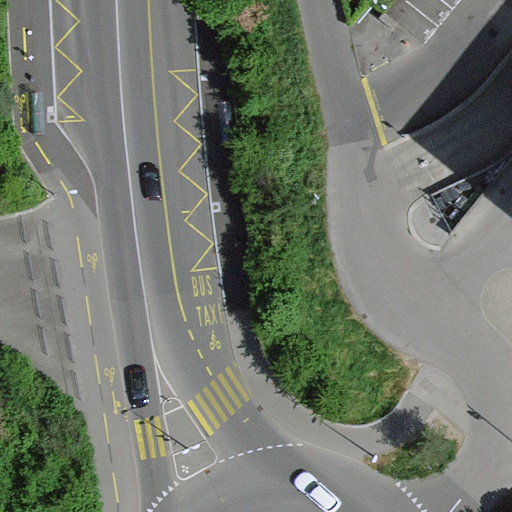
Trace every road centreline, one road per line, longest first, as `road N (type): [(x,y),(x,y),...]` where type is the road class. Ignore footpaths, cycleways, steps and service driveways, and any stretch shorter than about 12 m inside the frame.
road 1 (secondary): [(303,487),(222,397),(199,353),(143,158)]
road 2 (secondary): [(143,158),(140,354),(162,511)]
road 3 (secondary): [(143,158),(134,0)]
